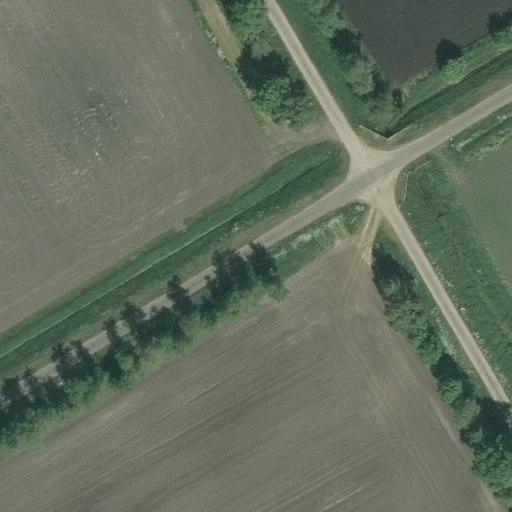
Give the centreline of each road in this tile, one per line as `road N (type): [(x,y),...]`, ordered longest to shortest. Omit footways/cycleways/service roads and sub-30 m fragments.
road 1 (residential): [(0,404),(374,176)]
road 2 (residential): [(511,403),(374,176)]
road 3 (residential): [(374,176),(271,0)]
road 4 (residential): [(374,176),(511,93)]
